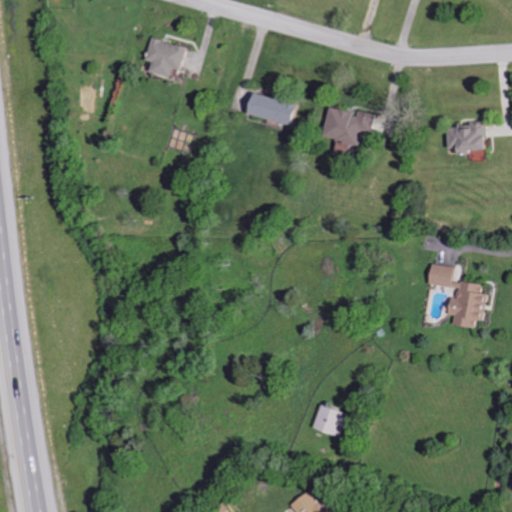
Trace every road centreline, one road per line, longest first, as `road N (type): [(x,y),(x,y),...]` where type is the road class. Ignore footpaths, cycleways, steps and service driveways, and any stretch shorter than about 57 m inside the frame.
road 1 (residential): [(511,53),(403,57),(195,0)]
road 2 (motorway): [(37,511),(0,218)]
